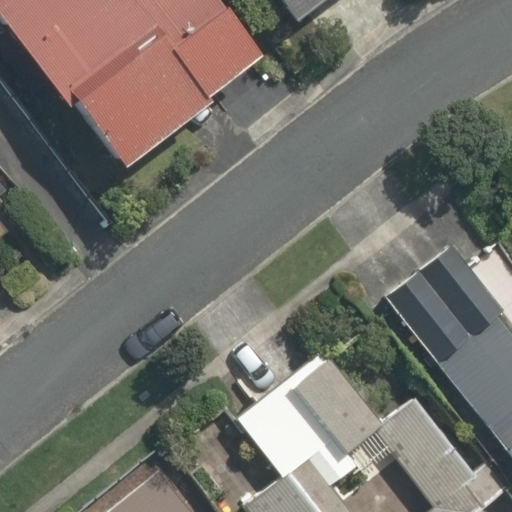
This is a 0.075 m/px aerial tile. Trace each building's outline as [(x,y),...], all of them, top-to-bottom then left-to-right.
[(69,100),(116,165),(260,63),(214,0),(0,0),(0,30),(56,109),(69,100)] [(280,0),(297,19),(319,0),(280,0)] [(511,324),(459,251),(390,301),(511,470),(511,324)] [(418,501),(403,511),(351,511),(307,454),(234,509),(236,511),(502,511),(423,408),(375,445),(418,501)] [(190,511),(156,467),(96,511),(190,511)]
